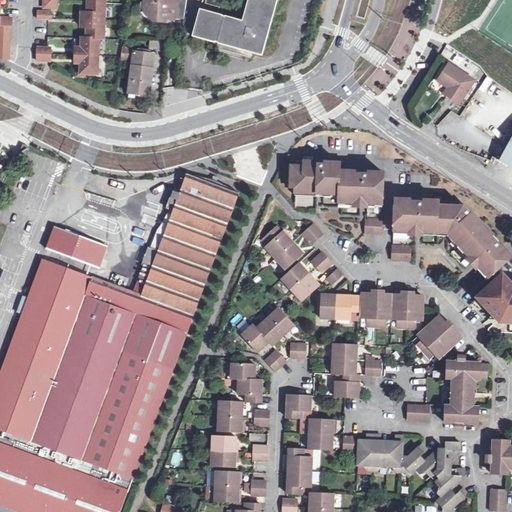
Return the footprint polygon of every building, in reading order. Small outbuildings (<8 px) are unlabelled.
[(57,0),(44,0),(44,10),(58,10),(57,0)] [(84,0),(85,15),(90,14),(90,29),(84,29),(83,39),(78,39),(78,50),(83,51),(83,64),(77,64),(77,75),(97,76),(98,40),(103,40),(104,0),(84,0)] [(176,0),(145,0),(146,11),(155,22),(167,23),(167,20),(175,20),(176,0)] [(247,0),(242,22),(226,17),(218,45),(261,57),(275,0),(247,0)] [(51,14),(38,13),(38,21),(51,21),(51,14)] [(0,54),(10,55),(10,28),(12,28),(13,21),(0,19),(0,54)] [(130,61),(131,47),(122,46),(121,60),(130,61)] [(51,50),(37,49),(37,62),(51,63),(51,50)] [(155,56),(135,54),(131,95),(150,97),(155,56)] [(438,81),(449,88),(452,90),(448,96),(459,103),(475,81),(449,64),(438,81)] [(150,97),(131,95),(130,101),(150,103),(150,97)] [(511,138),(500,160),(511,167),(511,138)] [(31,146),(25,143),(19,154),(25,157),(30,147),(31,146)] [(341,164),(297,163),(297,167),(296,191),(340,193),(340,199),(340,202),(383,204),(385,174),(340,172),(341,164)] [(236,227),(247,197),(188,175),(180,194),(174,191),(167,208),(171,210),(170,213),(172,214),(165,232),(159,230),(152,249),(149,248),(144,260),(147,261),(135,294),(43,260),(0,377),(0,511),(117,511),(229,224),(236,227)] [(460,204),(396,202),(394,230),(410,231),(448,232),(477,263),(491,278),(511,258),(511,256),(477,218),(474,220),(460,204)] [(381,221),(366,221),(366,234),(381,234),(381,221)] [(323,236),(314,226),(309,231),(318,241),(323,236)] [(108,247),(55,227),(47,250),(100,269),(108,247)] [(410,231),(394,230),(394,235),(446,238),(486,282),(491,278),(477,263),(448,232),(410,231)] [(318,241),(309,231),(303,236),(313,246),(318,241)] [(283,233),(265,249),(276,261),(294,245),(283,233)] [(303,255),(294,245),(276,261),(285,271),(303,255)] [(411,262),(411,245),(391,245),(391,261),(411,262)] [(312,264),(317,270),(328,259),(323,254),(312,264)] [(328,259),(317,270),(321,275),(333,265),(328,259)] [(309,276),(299,265),(281,281),(291,293),(309,276)] [(343,276),(338,271),(328,281),(333,286),(343,276)] [(309,276),(291,293),(302,304),(319,288),(309,276)] [(511,333),(511,279),(499,279),(478,302),(478,313),(484,320),(496,333),(511,333)] [(380,296),(363,296),(362,320),(368,320),(368,329),(386,329),(387,320),(398,321),(397,330),(416,331),(416,322),(422,322),(423,298),(400,297),(380,296)] [(337,297),(321,297),(320,320),(336,321),(337,297)] [(354,298),(337,297),(336,321),(350,321),(351,314),(359,314),(360,298),(354,298)] [(269,320),(285,337),(296,327),(279,310),(269,320)] [(463,338),(443,315),(421,334),(425,339),(419,344),(432,358),(437,352),(442,357),(463,338)] [(285,337),(269,320),(258,330),(270,343),(273,347),(285,337)] [(258,330),(254,326),(242,336),(259,354),(270,343),(258,330)] [(357,346),(333,345),(332,359),(356,360),(357,360),(357,346)] [(299,346),(292,346),(291,359),(299,359),(299,346)] [(287,362),(277,352),(266,362),(276,373),(287,362)] [(332,359),(332,375),(344,375),(356,376),(356,360),(332,359)] [(374,363),(366,362),(365,376),(373,376),(374,363)] [(488,365),(447,364),(447,374),(453,374),(452,382),(451,408),(452,415),(445,415),(445,423),(479,425),(479,409),(473,409),(474,382),(487,382),(488,365)] [(256,365),(232,365),(232,379),(239,380),(255,381),(256,365)] [(358,381),(359,376),(356,376),(344,375),(344,383),(335,383),(335,398),(358,399),(358,381)] [(255,381),(239,380),(238,395),(247,395),(247,403),(261,404),(262,392),(262,381),(255,381)] [(311,398),(289,396),(287,419),(302,419),(302,412),(311,412),(311,398)] [(243,403),(220,402),(220,417),(243,418),(243,403)] [(430,407),(408,406),(408,422),(429,422),(430,407)] [(243,418),(220,417),(219,432),(242,434),(243,418)] [(270,419),(255,419),(254,427),(270,427),(270,419)] [(334,421),(311,420),(310,435),(333,436),(334,421)] [(174,445),(183,447),(187,431),(178,429),(174,445)] [(333,436),(310,435),(309,450),(332,451),(333,436)] [(367,447),(359,446),(359,453),(359,466),(363,466),(366,472),(373,472),(374,436),(367,436),(367,447)] [(374,436),(373,472),(379,473),(383,468),(388,468),(389,448),(381,447),(382,436),(374,436)] [(236,437),(213,437),(212,452),(236,453),(236,437)] [(396,448),(389,448),(388,468),(392,468),(395,473),(401,474),(403,457),(404,438),(396,437),(396,448)] [(352,438),(344,438),(343,452),(351,452),(352,438)] [(360,438),(352,438),(351,452),(359,453),(359,446),(360,438)] [(509,441),(493,441),(493,457),(492,475),(501,476),(501,469),(509,469),(511,469),(511,448),(509,448),(509,441)] [(425,463),(417,471),(421,475),(427,474),(431,478),(446,465),(447,450),(461,451),(461,443),(446,443),(445,450),(440,450),(439,453),(435,453),(425,463)] [(409,457),(403,457),(401,474),(405,474),(409,478),(417,471),(425,463),(420,457),(427,451),(423,446),(409,457)] [(290,461),(289,472),(311,473),(312,458),(304,458),(305,450),(290,449),(290,461)] [(170,464),(180,467),(184,454),(173,451),(170,464)] [(236,453),(212,452),(212,466),(235,467),(236,453)] [(268,454),(253,454),(253,462),(268,462),(268,454)] [(442,499),(452,491),(461,482),(461,478),(465,478),(465,471),(451,471),(436,484),(440,489),(439,495),(442,499)] [(217,472),(216,487),(240,488),(240,473),(217,472)] [(311,473),(289,472),(289,483),(288,494),(303,495),(303,488),(311,488),(311,473)] [(267,482),(252,481),(251,489),(267,490),(267,482)] [(425,487),(426,498),(438,497),(436,486),(425,487)] [(240,488),(216,487),(216,502),(239,503),(240,488)] [(267,490),(251,489),(251,496),(266,497),(267,490)] [(456,496),(452,491),(442,499),(435,505),(438,510),(437,511),(453,511),(454,508),(468,496),(463,490),(456,496)] [(505,511),(507,491),(491,490),(490,511),(505,511)] [(333,495),(310,493),(310,499),(309,508),(333,510),(333,495)] [(187,511),(189,509),(161,501),(157,511),(187,511)]
